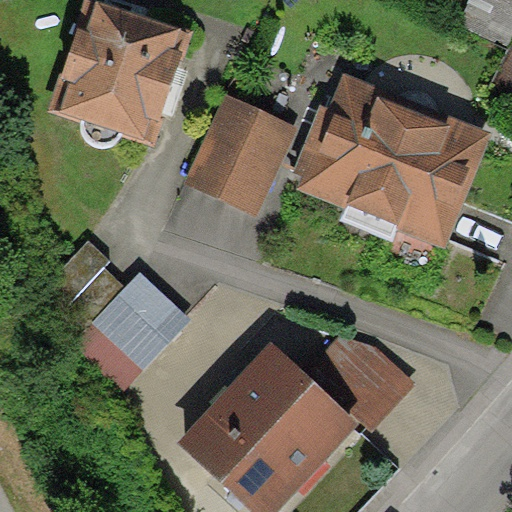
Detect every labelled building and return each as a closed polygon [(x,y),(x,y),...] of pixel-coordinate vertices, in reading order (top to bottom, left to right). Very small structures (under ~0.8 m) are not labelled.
[(192,37),(92,2),(54,107),(78,117),(83,136),(94,148),(111,146),(132,136),(156,142),(192,37)] [(511,53),(491,87),(511,100),(511,53)] [(486,140),(348,84),(321,147),(308,142),(296,173),(309,179),(305,188),(347,205),(342,218),(393,239),(398,225),(443,243),(486,140)] [(292,136),(225,105),(192,175),(259,206),(292,136)] [(52,283),(72,302),(107,266),(112,261),(92,241),(52,283)] [(64,313),(87,334),(99,321),(130,288),(107,266),(72,302),(64,313)] [(130,288),(99,321),(125,346),(167,301),(142,277),(130,288)] [(167,301),(125,346),(147,367),(190,322),(167,301)] [(350,338),(316,372),(370,427),(413,381),(371,342),(350,338)] [(354,425),(276,354),(188,451),(255,511),(262,511),(315,455),(321,461),(354,425)]
